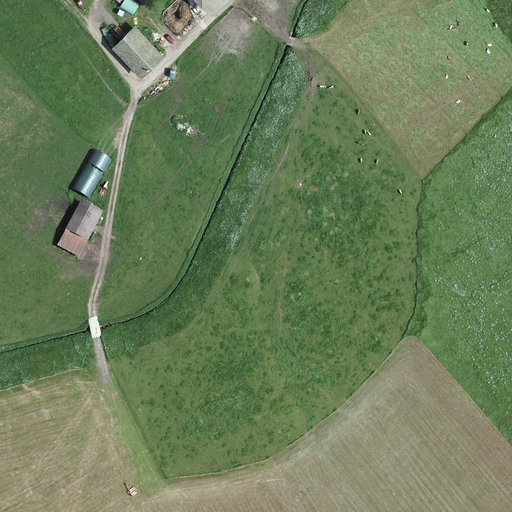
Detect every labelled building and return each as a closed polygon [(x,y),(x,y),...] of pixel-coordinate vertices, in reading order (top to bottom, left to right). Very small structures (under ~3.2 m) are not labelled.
[(136,0),(124,0),(122,5),(135,13),(141,3),(136,0)] [(219,0),(195,0),(206,12),(219,0)] [(137,72),(158,53),(130,23),(109,43),(137,72)] [(99,149),(77,189),(91,197),(113,157),(99,149)] [(82,201),(67,228),(86,239),(101,211),(82,201)] [(86,239),(67,228),(59,244),(78,254),(86,239)]
